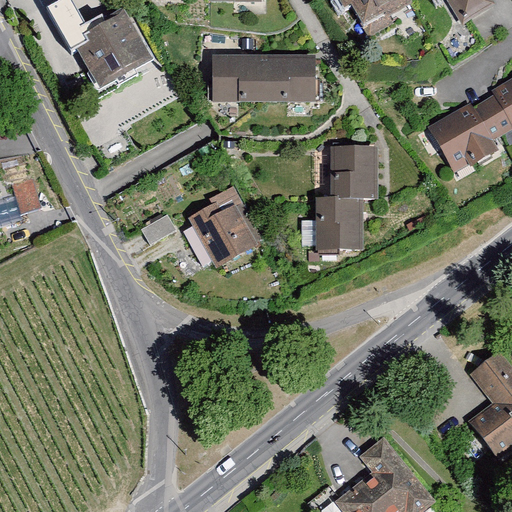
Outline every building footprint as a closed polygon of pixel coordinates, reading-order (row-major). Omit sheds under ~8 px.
[(70,0),(67,0),(49,10),(73,54),(78,51),(99,89),(151,61),(123,10),(87,30),(70,0)] [(205,0),(206,8),(257,7),(256,0),(205,0)] [(493,11),(487,0),(336,0),(354,33),(414,0),(437,0),(455,32),(493,11)] [(308,105),(308,60),(209,60),(209,105),(308,105)] [(511,139),(511,82),(423,133),(448,176),(511,139)] [(367,203),(369,154),(317,153),(316,200),(303,200),(301,251),(350,253),(351,202),(367,203)] [(211,275),(255,253),(231,205),(218,211),(214,204),(183,219),(211,275)] [(511,377),(497,357),(465,380),(488,412),(465,428),(493,465),(511,451),(511,377)] [(429,511),(433,509),(380,439),(352,460),(367,480),(333,506),(337,511),(429,511)]
